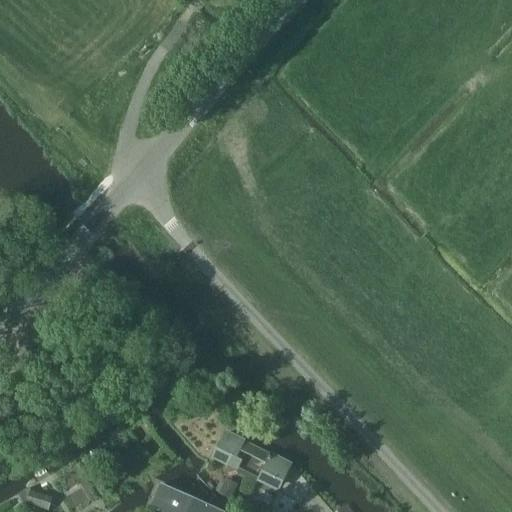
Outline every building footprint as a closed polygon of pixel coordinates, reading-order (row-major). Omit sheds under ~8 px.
[(292,465),(224,430),(210,458),(278,492),(292,465)] [(218,487),(232,494),(239,480),(225,474),(218,487)] [(97,497),(89,481),(69,490),(77,506),(97,497)] [(150,510),(155,511),(222,511),(160,484),(150,510)] [(30,490),(26,502),(48,510),(52,498),(30,490)]
